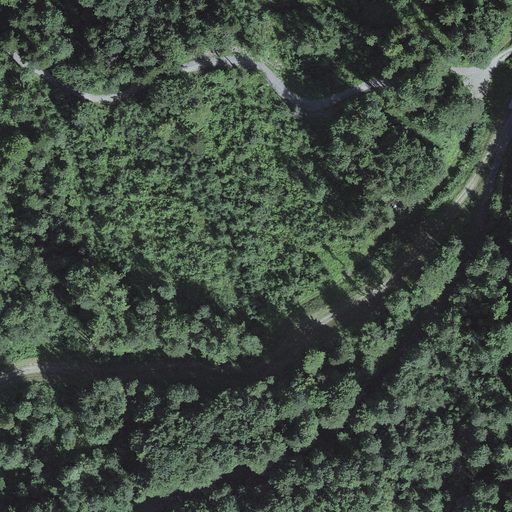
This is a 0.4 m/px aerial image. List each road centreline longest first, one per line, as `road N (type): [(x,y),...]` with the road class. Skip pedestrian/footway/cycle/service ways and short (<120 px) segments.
road 1 (track): [(502,135),(403,271),(317,321),(256,371),(32,368),(0,378)]
road 2 (track): [(355,273),(456,164),(487,73)]
